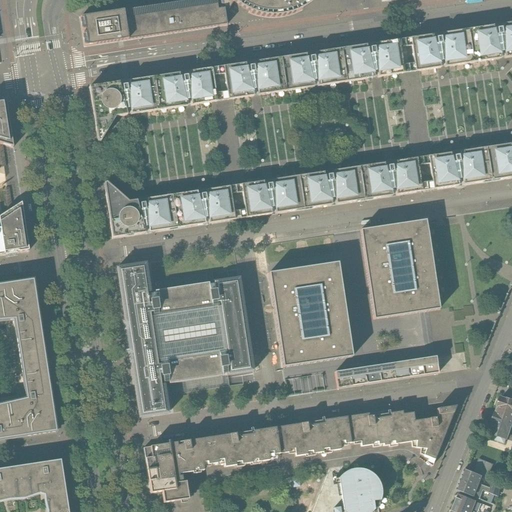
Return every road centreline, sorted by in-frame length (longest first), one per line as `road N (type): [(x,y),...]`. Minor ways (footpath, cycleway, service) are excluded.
road 1 (residential): [(250,234),(511,193)]
road 2 (residential): [(117,63),(372,25)]
road 3 (residential): [(278,414),(483,389)]
road 4 (tertiary): [(84,260),(57,73)]
road 5 (tertiary): [(32,77),(61,263)]
road 6 (residential): [(278,414),(250,234)]
road 7 (tertiary): [(112,438),(84,260)]
road 8 (tertiary): [(61,263),(87,440)]
road 9 (residential): [(84,260),(250,234)]
road 10 (residential): [(112,438),(278,414)]
road 11 (residential): [(372,25),(511,3)]
road 12 (residential): [(434,511),(483,389)]
